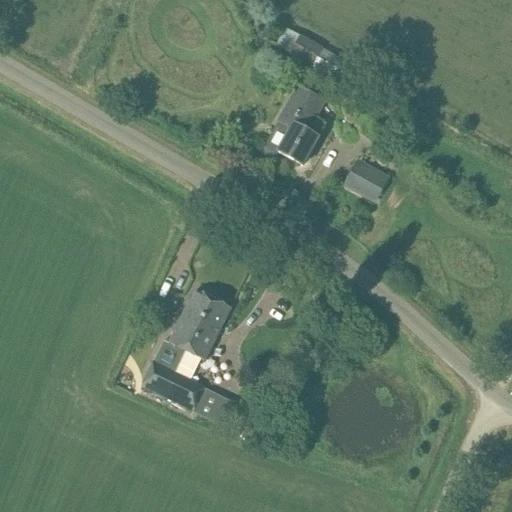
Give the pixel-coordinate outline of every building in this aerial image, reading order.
[(286,29),(276,47),(332,78),(342,60),(286,29)] [(280,122),(265,150),(276,156),(278,152),(302,167),(318,137),(318,136),(324,124),(315,119),(324,102),(298,87),(280,122)] [(358,161),(343,187),(375,205),(390,179),(358,161)] [(168,345),(187,353),(204,320),(213,324),(216,320),(223,324),(230,309),(195,291),(168,345)] [(187,353),(177,375),(181,377),(188,380),(192,382),(202,360),(205,361),(223,324),(216,320),(213,324),(204,320),(187,353)] [(139,385),(169,401),(181,377),(177,375),(151,362),(139,385)] [(181,377),(169,401),(192,413),(214,424),(213,427),(225,434),(239,407),(225,400),(219,411),(199,401),(206,389),(181,377)]
